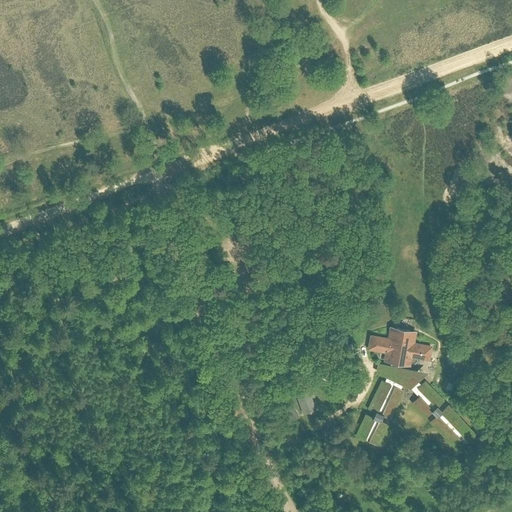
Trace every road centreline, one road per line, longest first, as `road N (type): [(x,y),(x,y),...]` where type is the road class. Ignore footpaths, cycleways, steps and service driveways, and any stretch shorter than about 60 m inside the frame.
road 1 (track): [(291,511),(200,303)]
road 2 (track): [(511,42),(351,102)]
road 3 (unclassified): [(0,230),(150,176)]
road 4 (track): [(302,120),(162,172)]
